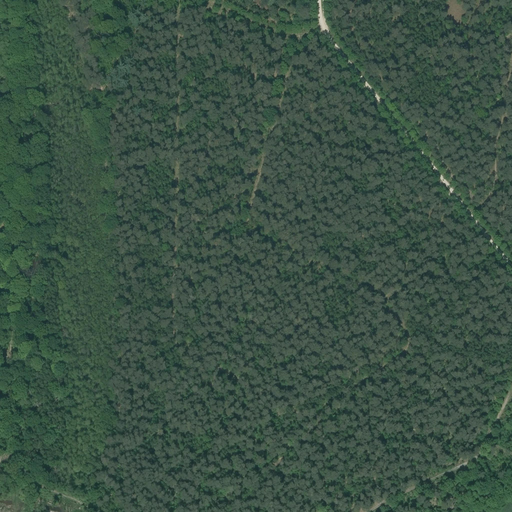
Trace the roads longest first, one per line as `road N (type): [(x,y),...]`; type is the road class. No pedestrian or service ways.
road 1 (track): [(0,117),(16,131),(0,456)]
road 2 (track): [(318,0),(330,39),(511,266)]
road 3 (track): [(180,232),(244,230),(297,42),(325,22)]
road 4 (track): [(318,424),(178,348),(173,285),(180,232)]
road 5 (track): [(180,232),(181,0)]
road 6 (track): [(369,511),(470,462),(511,389)]
road 7 (track): [(511,58),(494,187),(470,222)]
